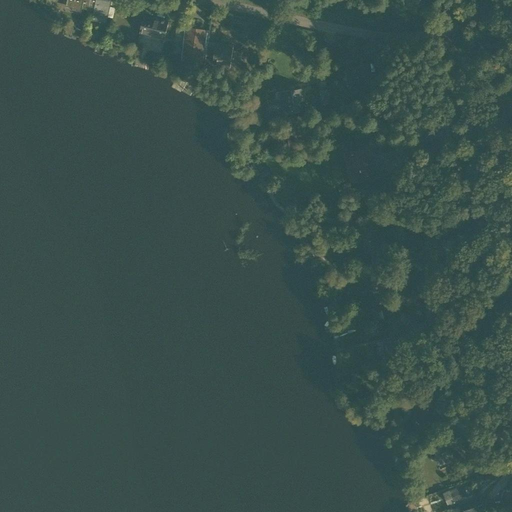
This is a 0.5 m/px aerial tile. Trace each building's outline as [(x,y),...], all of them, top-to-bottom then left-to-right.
[(67,0),(66,5),(73,7),(72,9),(81,11),(82,9),(88,10),(89,7),(89,6),(90,0),(67,0)] [(92,18),(106,21),(108,15),(109,7),(110,0),(96,0),(95,7),(92,18)] [(153,36),(165,38),(169,21),(144,15),(141,29),(154,33),(153,36)] [(184,40),(190,41),(191,28),(185,27),(180,26),(178,39),(184,40)] [(182,54),(200,57),(203,41),(204,30),(191,28),(190,41),(184,40),(183,46),(182,54)] [(206,62),(207,56),(209,41),(208,41),(203,41),(200,57),(200,61),(206,62)] [(216,42),(209,41),(207,56),(214,56),(216,42)] [(231,63),(234,45),(216,42),(214,56),(218,57),(217,61),(231,63)] [(346,69),(348,85),(365,83),(363,67),(346,69)] [(339,70),(341,86),(348,85),(346,69),(339,70)] [(370,78),(372,91),(379,90),(377,77),(370,78)] [(283,96),(284,110),(299,108),(298,100),(303,99),(301,88),(282,91),(283,96)] [(295,139),(295,140),(297,140),(297,139),(304,138),(302,122),(286,124),(287,127),(289,140),(292,139),(295,139)] [(350,165),(353,178),(362,176),(367,174),(361,150),(351,153),(354,164),(350,165)] [(387,185),(390,192),(399,188),(396,180),(393,181),(394,183),(387,185)] [(372,240),(376,255),(387,252),(383,237),(372,240)] [(375,270),(380,290),(380,292),(390,289),(390,288),(389,288),(389,284),(388,278),(392,277),(390,267),(375,270)] [(399,283),(401,296),(402,296),(408,294),(405,282),(399,283)] [(391,289),(390,289),(380,292),(380,290),(374,292),(377,303),(391,299),(395,298),(394,293),(391,289)] [(404,302),(402,296),(401,296),(395,298),(391,299),(392,305),(404,302)] [(385,307),(388,320),(409,314),(406,306),(405,306),(404,302),(392,305),(385,307)] [(392,329),(393,335),(406,331),(404,326),(392,329)] [(404,338),(389,342),(393,355),(390,356),(389,357),(391,361),(391,360),(392,362),(407,358),(405,352),(409,350),(408,345),(406,345),(404,338)] [(387,357),(390,356),(393,355),(389,342),(383,344),(387,357)] [(410,364),(414,377),(425,373),(420,361),(410,364)] [(349,370),(336,373),(338,379),(351,375),(349,370)] [(418,403),(425,422),(440,415),(433,397),(418,403)] [(462,424),(466,434),(477,431),(474,420),(462,424)] [(443,453),(446,462),(466,455),(460,437),(448,442),(448,444),(446,445),(449,451),(443,453)] [(461,467),(463,475),(472,472),(469,464),(461,467)] [(458,491),(460,498),(468,495),(465,488),(458,491)] [(474,499),(459,504),(461,510),(476,505),(474,499)]
